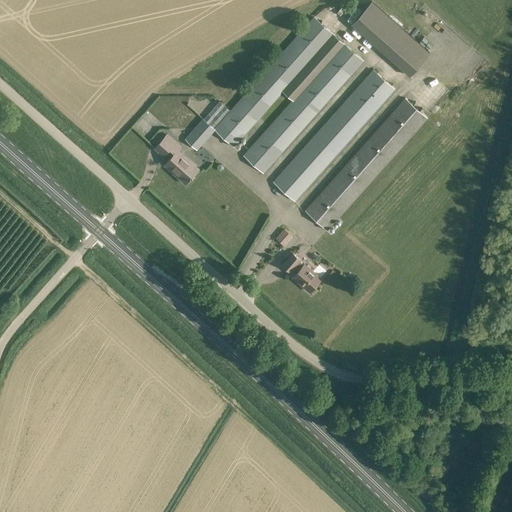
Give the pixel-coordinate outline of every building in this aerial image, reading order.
[(371,1),(351,25),(410,76),(430,53),(371,1)] [(334,34),(315,17),(314,16),(213,129),(233,147),(285,89),(294,98),(243,155),(263,173),(364,61),(344,43),(334,34)] [(396,89),(373,69),(273,182),(295,201),(396,89)] [(428,118),(406,98),(306,211),(328,230),(428,118)] [(209,124),(203,119),(185,139),(191,144),(209,124)] [(181,148),(167,135),(156,148),(164,155),(170,148),(175,153),(167,162),(180,174),(178,176),(186,182),(198,169),(179,151),(181,148)] [(274,238),(284,246),(292,236),(282,228),(274,238)] [(300,259),(293,252),(282,264),(290,271),(291,270),(295,274),(293,276),(310,291),(321,278),(304,263),(303,264),(299,260),(300,259)]
